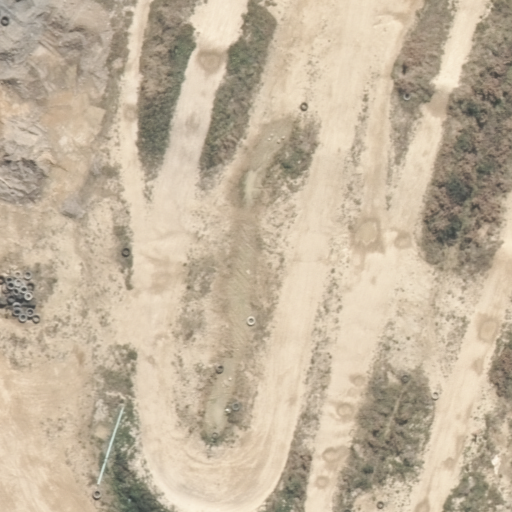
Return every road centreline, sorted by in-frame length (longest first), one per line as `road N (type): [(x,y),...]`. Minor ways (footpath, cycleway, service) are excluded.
road 1 (track): [(212,0),(178,123),(163,280),(174,370),(217,395),(266,353),(337,0)]
road 2 (track): [(430,0),(386,119),(269,511)]
road 3 (track): [(390,511),(511,184)]
